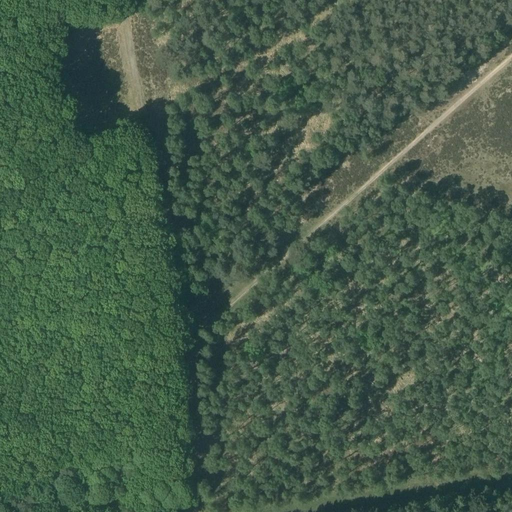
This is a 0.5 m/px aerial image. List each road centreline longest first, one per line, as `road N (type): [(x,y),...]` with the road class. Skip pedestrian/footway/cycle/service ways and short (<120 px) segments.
road 1 (track): [(195,511),(173,356),(511,51)]
road 2 (track): [(173,356),(117,0)]
road 3 (track): [(511,487),(368,511)]
